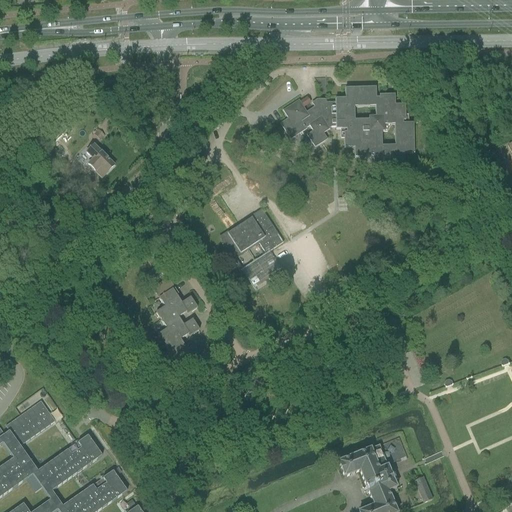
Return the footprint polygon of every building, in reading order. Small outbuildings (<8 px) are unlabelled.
[(318,104),(318,105),(313,108),(306,113),(298,101),(282,112),(287,120),(279,125),(290,141),(306,130),(305,129),(309,127),(312,132),(306,136),(314,149),(327,140),(323,134),(329,130),(329,129),(331,128),(335,128),(335,131),(346,131),(346,134),(343,134),(344,149),(354,149),(354,159),(369,159),(369,156),(372,156),(373,166),(404,166),(403,156),(413,155),(413,125),(402,125),(402,122),(405,122),(404,106),(394,106),(394,96),(378,97),(378,99),(375,99),(375,89),(344,90),(344,100),(334,100),(334,103),(326,104),(325,104),(318,104)] [(60,126),(48,139),(56,147),(69,134),(60,126)] [(98,130),(93,135),(100,141),(104,137),(98,130)] [(99,168),(106,175),(113,167),(93,147),(85,155),(92,161),(87,166),(94,173),(99,168)] [(343,178),(341,184),(353,187),(355,181),(343,178)] [(346,200),(338,200),(338,212),(346,212),(346,200)] [(245,224),(240,227),(221,239),(234,259),(258,243),(265,255),(270,252),(283,243),(261,210),(244,222),(245,224)] [(265,255),(241,271),(255,293),(283,275),(269,253),(265,255)] [(158,266),(142,277),(146,284),(163,273),(158,266)] [(168,279),(152,289),(164,308),(156,314),(166,330),(157,336),(168,352),(159,358),(164,366),(162,367),(168,375),(178,369),(176,367),(190,357),(192,360),(200,354),(201,355),(202,355),(194,343),(185,349),(180,341),(188,335),(190,337),(198,332),(199,333),(200,333),(192,321),(183,327),(178,319),(186,313),(188,315),(196,310),(198,311),(190,299),(181,304),(176,296),(178,295),(174,289),(164,295),(163,294),(173,287),(168,279)] [(66,400),(61,404),(70,416),(75,412),(66,400)] [(0,446),(2,445),(13,460),(0,469),(0,498),(32,476),(50,502),(34,511),(26,511),(22,506),(13,511),(56,511),(57,511),(56,511),(139,511),(137,508),(130,511),(99,511),(126,493),(112,473),(62,508),(51,493),(101,457),(87,438),(37,473),(19,448),(54,423),(40,403),(5,428),(9,433),(4,436),(0,431),(0,446)] [(375,449),(338,464),(344,479),(359,473),(373,507),(361,511),(394,511),(387,494),(389,493),(390,495),(397,493),(378,448),(375,449)] [(423,479),(414,483),(423,505),(432,501),(423,479)] [(501,511),(511,511),(511,505),(509,500),(507,501),(505,497),(500,500),(503,505),(499,507),(501,511)] [(131,501),(126,505),(130,510),(135,506),(131,501)]
